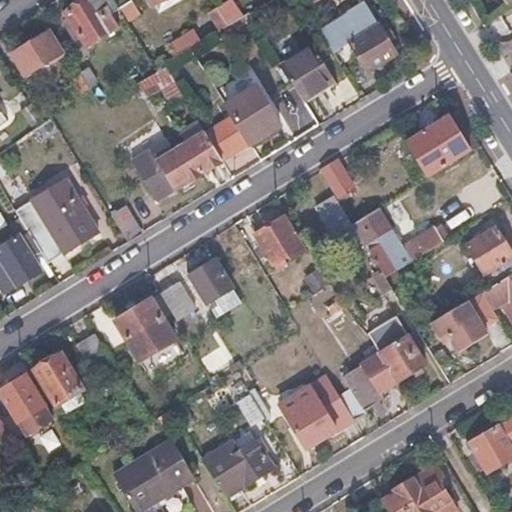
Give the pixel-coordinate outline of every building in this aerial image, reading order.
[(109,13),(117,9),(112,0),(89,0),(66,14),(85,46),(117,27),(109,13)] [(285,0),(270,0),(262,5),(271,20),(286,11),(282,4),(286,2),(285,0)] [(300,0),(307,10),(323,0),(300,0)] [(320,32),(334,53),(350,43),(367,71),(396,53),(388,41),(394,37),(387,25),(381,29),(364,1),(349,11),(351,13),(320,32)] [(218,31),(229,25),(219,6),(207,13),(218,31)] [(218,31),(215,33),(221,45),(241,33),(238,29),(254,19),(250,13),(229,25),(218,31)] [(168,44),(176,57),(201,42),(193,28),(168,44)] [(40,59),(59,47),(49,31),(11,54),(24,75),(43,63),(40,59)] [(284,67),(304,100),(337,80),(318,47),(284,67)] [(160,66),(134,82),(144,99),(160,91),(170,106),(185,98),(164,64),(160,66)] [(92,88),(97,97),(107,91),(100,80),(97,82),(88,68),(82,72),(91,86),(92,88)] [(82,91),(91,86),(82,72),(73,78),(82,91)] [(205,131),(222,159),(280,124),(256,85),(225,104),(232,115),(205,131)] [(428,176),(470,150),(449,116),(408,142),(428,176)] [(185,142),(195,136),(190,127),(180,133),(185,142)] [(202,171),(222,159),(205,131),(195,136),(185,142),(202,171)] [(202,171),(185,142),(172,150),(166,140),(130,162),(154,201),(202,171)] [(330,189),(335,197),(353,186),(337,160),(319,171),(330,189)] [(15,209),(28,230),(40,249),(48,262),(98,230),(65,178),(15,209)] [(349,221),(335,197),(330,189),(314,198),(332,230),(349,221)] [(126,206),(112,215),(127,241),(141,232),(126,206)] [(369,248),(387,277),(450,238),(439,221),(399,245),(377,208),(351,224),(367,250),(369,248)] [(288,254),(290,258),(304,251),(285,217),(255,234),(272,264),(288,254)] [(491,271),(498,282),(511,273),(511,253),(495,226),(465,244),(484,275),(491,271)] [(40,249),(28,230),(0,247),(0,291),(1,293),(41,269),(32,254),(40,249)] [(215,260),(190,275),(216,318),(241,303),(215,260)] [(315,282),(325,276),(316,261),(306,266),(315,282)] [(511,273),(498,282),(484,291),(495,308),(503,304),(511,318),(511,273)] [(161,293),(178,321),(195,310),(178,282),(161,293)] [(457,325),(445,332),(457,353),(488,335),(475,312),(489,304),(482,292),(449,313),(457,325)] [(152,299),(115,322),(139,361),(176,339),(152,299)] [(377,355),(395,380),(425,362),(395,313),(361,333),(377,355)] [(438,336),(445,332),(457,325),(449,313),(431,323),(438,336)] [(92,374),(111,362),(93,333),(74,345),(92,374)] [(62,353),(34,369),(56,406),(84,390),(62,353)] [(339,398),(354,421),(365,413),(363,410),(383,398),(378,391),(395,380),(377,355),(342,377),(351,391),(339,398)] [(26,376),(0,390),(0,393),(25,438),(52,422),(26,376)] [(339,398),(327,376),(280,405),(305,449),(354,421),(339,398)] [(252,425),(263,418),(238,377),(228,383),(239,401),(237,402),(252,425)] [(166,434),(181,425),(171,410),(156,419),(166,434)] [(511,416),(468,444),(487,476),(511,460),(511,416)] [(113,477),(133,511),(142,511),(195,480),(171,441),(113,477)] [(202,459),(225,496),(272,466),(257,442),(238,453),(231,441),(202,459)] [(387,511),(433,511),(451,502),(439,484),(445,480),(436,466),(428,471),(430,476),(417,483),(414,477),(391,492),(394,494),(381,503),(387,511)]
